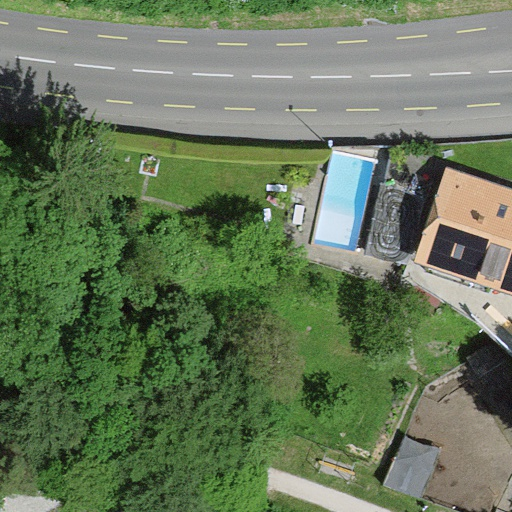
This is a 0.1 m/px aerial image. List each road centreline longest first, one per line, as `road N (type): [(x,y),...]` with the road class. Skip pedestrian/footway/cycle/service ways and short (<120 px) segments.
road 1 (primary): [(0,58),(181,77),(511,64)]
road 2 (track): [(369,511),(0,386)]
